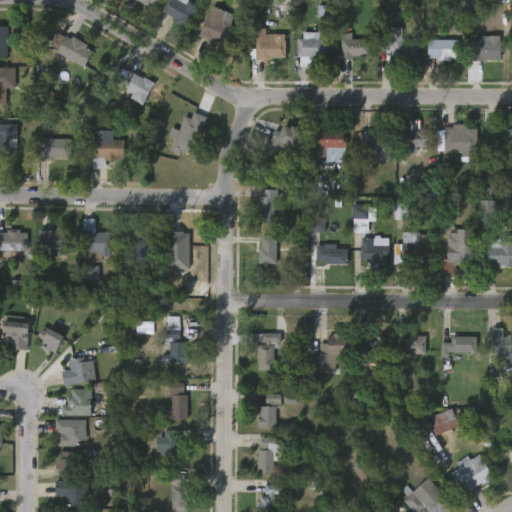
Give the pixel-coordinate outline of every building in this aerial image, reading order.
[(136,0),(153,10),(158,0),(136,0)] [(190,0),(191,1),(202,7),(190,29),(176,22),(178,19),(164,12),(170,0),(190,0)] [(235,19),(227,39),(222,37),(218,46),(200,38),(214,8),(232,15),(235,19)] [(0,57),(7,57),(8,26),(0,26),(0,57)] [(402,27),(402,39),(418,39),(418,60),(391,60),(392,51),(383,51),(383,33),(389,33),(389,27),(402,27)] [(324,32),(324,39),(331,39),(331,57),(324,57),(324,60),(315,60),(315,67),(302,67),(302,57),(300,57),(300,39),(305,39),(305,32),(324,32)] [(60,35),(64,37),(65,35),(71,39),(72,36),(88,45),(86,48),(93,52),(84,68),(56,52),(57,50),(50,46),(57,33),(60,35)] [(285,34),(285,58),(270,58),(270,60),(250,59),(250,48),(256,49),(256,34),(285,34)] [(501,35),(501,59),(471,61),(471,41),(489,42),(489,35),(501,35)] [(350,38),(372,39),(372,57),(353,57),(353,60),(341,60),(341,38),(350,38)] [(452,58),(452,61),(439,61),(439,58),(428,58),(429,39),(459,40),(459,58),(452,58)] [(0,67),(13,67),(13,74),(15,74),(15,88),(6,87),(6,105),(0,105),(0,67)] [(135,74),(143,79),(144,77),(154,83),(141,105),(129,98),(132,94),(118,85),(127,69),(135,74)] [(114,85),(108,94),(112,97),(103,114),(89,106),(105,79),(114,85)] [(207,117),(195,146),(198,147),(194,156),(182,151),(180,154),(171,150),(185,116),(191,119),(194,112),(207,117)] [(291,159),(288,167),(266,157),(269,151),(265,150),(278,121),(295,128),(292,135),(294,136),(284,156),(291,159)] [(17,138),(17,139),(8,139),(8,156),(0,155),(0,124),(17,124),(17,138)] [(346,127),(346,136),(349,136),(349,147),(348,154),(344,154),(344,162),(337,162),(339,154),(329,154),(329,147),(320,147),(320,131),(333,130),(333,127),(346,127)] [(452,127),(452,131),(463,131),(463,129),(475,129),(475,142),(477,142),(477,152),(468,152),(468,157),(458,157),(458,152),(442,152),(442,127),(452,127)] [(384,129),(384,132),(390,132),(389,150),(380,150),(380,158),(367,157),(368,150),(363,150),(364,130),(371,131),(371,128),(384,129)] [(430,129),(430,133),(432,133),(432,147),(417,147),(417,154),(403,154),(403,131),(415,131),(415,129),(430,129)] [(511,147),(496,147),(483,147),(483,130),(511,129),(511,147)] [(49,138),(48,139),(71,140),(70,158),(52,157),(51,161),(39,161),(39,139),(49,138)] [(107,139),(124,140),(123,159),(114,159),(114,162),(105,162),(105,169),(93,169),(93,140),(107,139)] [(499,170),(498,190),(490,190),(490,195),(483,195),(483,170),(499,170)] [(299,201),(282,201),(282,180),(298,180),(299,201)] [(274,221),(259,220),(259,196),(262,196),(262,189),(277,190),(277,198),(274,198),(274,221)] [(496,201),(480,201),(480,224),(495,224),(496,201)] [(374,207),(373,221),(367,221),(366,233),(350,232),(350,203),(366,204),(366,206),(374,207)] [(408,203),(395,204),(395,220),(409,219),(408,203)] [(325,218),(309,218),(310,233),(326,233),(325,218)] [(95,219),(95,233),(110,233),(110,257),(101,257),(101,262),(84,262),(83,253),(81,253),(81,244),(77,244),(77,233),(81,233),(81,231),(82,231),(82,219),(95,219)] [(146,226),(146,230),(159,230),(159,251),(160,251),(160,262),(140,261),(140,251),(127,251),(127,235),(130,235),(131,226),(146,226)] [(469,229),(468,250),(472,250),(471,265),(453,264),(453,274),(441,273),(441,261),(444,261),(444,244),(454,244),(454,238),(448,238),(449,228),(469,229)] [(19,230),(19,232),(28,232),(27,251),(0,251),(0,233),(6,233),(6,229),(19,230)] [(52,230),(52,232),(68,233),(68,256),(58,256),(58,263),(47,263),(47,250),(38,250),(39,230),(52,230)] [(420,232),(420,235),(429,235),(428,265),(418,265),(418,258),(402,258),(403,232),(420,232)] [(276,264),(259,264),(259,248),(261,248),(261,236),(276,236),(276,264)] [(511,236),(511,266),(504,266),(504,264),(488,263),(488,243),(499,243),(499,248),(502,248),(502,245),(501,245),(502,236),(511,236)] [(388,238),(389,256),(386,256),(386,265),(373,265),(373,262),(366,262),(366,259),(361,259),(362,238),(388,238)] [(348,249),(347,265),(322,264),(322,262),(316,262),(316,245),(325,245),(325,248),(348,249)] [(84,279),(98,279),(98,267),(85,267),(84,279)] [(179,325),(179,342),(186,342),(186,348),(187,348),(187,363),(160,363),(160,355),(170,355),(170,344),(165,344),(165,326),(167,326),(167,317),(179,317),(179,325)] [(30,332),(29,350),(15,349),(16,347),(12,347),(12,342),(4,342),(6,321),(25,322),(25,330),(31,331),(30,332)] [(66,335),(56,353),(41,345),(43,342),(38,339),(45,324),(66,335)] [(503,329),(503,337),(508,337),(508,335),(511,335),(511,365),(508,365),(508,360),(494,358),(495,354),(492,354),(493,328),(503,329)] [(280,333),(279,342),(274,342),(274,344),(276,344),(276,369),(260,369),(261,344),(267,345),(267,343),(251,341),(251,334),(280,333)] [(341,334),(341,336),(346,336),(346,364),(335,363),(335,368),(316,368),(317,354),(319,354),(319,344),(328,344),(328,336),(333,336),(333,334),(341,334)] [(383,337),(383,342),(385,342),(385,357),(365,357),(365,341),(374,341),(374,337),(383,337)] [(426,355),(404,354),(405,339),(410,339),(410,337),(426,337),(426,355)] [(450,356),(442,356),(442,343),(452,343),(452,337),(477,337),(477,353),(450,353),(450,356)] [(84,358),(84,362),(93,361),(95,382),(63,385),(61,371),(70,370),(69,366),(68,366),(68,360),(84,358)] [(185,389),(184,396),(187,396),(187,420),(172,420),(172,397),(169,397),(169,384),(185,384),(185,389)] [(90,417),(61,416),(61,406),(67,406),(67,396),(71,397),(71,389),(91,390),(90,417)] [(278,427),(260,427),(260,411),(262,411),(263,406),(267,406),(268,394),(283,394),(282,407),(278,407),(278,427)] [(453,410),(460,427),(436,437),(432,427),(422,431),(416,418),(427,413),(429,418),(452,408),(453,410)] [(86,421),(85,441),(76,442),(76,447),(58,446),(58,435),(55,435),(55,420),(86,421)] [(177,439),(177,442),(188,442),(188,464),(160,464),(160,450),(169,450),(169,442),(171,442),(171,439),(165,439),(165,431),(180,431),(180,439),(177,439)] [(279,438),(279,439),(283,439),(283,442),(278,442),(278,444),(285,444),(284,461),(276,461),(276,474),(260,474),(260,450),(263,450),(263,437),(279,438)] [(76,452),(76,459),(78,459),(77,476),(58,476),(58,469),(55,469),(55,464),(57,464),(57,462),(59,462),(59,459),(61,459),(61,452),(76,452)] [(479,455),(493,477),(489,479),(490,480),(483,485),(482,483),(464,494),(450,473),(458,469),(455,464),(468,456),(470,460),(479,455)] [(376,478),(367,462),(354,470),(363,486),(376,478)] [(185,475),(197,476),(197,484),(180,485),(180,487),(187,487),(187,511),(171,511),(171,487),(174,487),(174,485),(160,485),(160,475),(185,475)] [(433,486),(450,504),(441,511),(427,511),(423,507),(417,511),(411,511),(401,500),(402,499),(400,497),(404,494),(400,490),(405,484),(411,491),(425,477),(433,486)] [(90,481),(89,506),(65,506),(66,496),(57,495),(57,481),(90,481)] [(275,495),(275,497),(276,497),(276,511),(258,511),(258,503),(260,503),(260,497),(265,497),(265,486),(281,486),(281,495),(275,495)]
